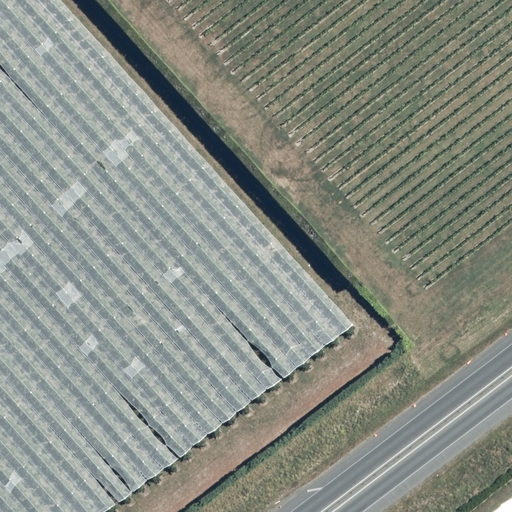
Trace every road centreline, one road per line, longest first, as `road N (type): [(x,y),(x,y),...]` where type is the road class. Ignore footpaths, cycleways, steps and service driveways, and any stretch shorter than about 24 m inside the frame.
road 1 (trunk): [(305,511),(511,355)]
road 2 (trunk): [(511,388),(349,511)]
